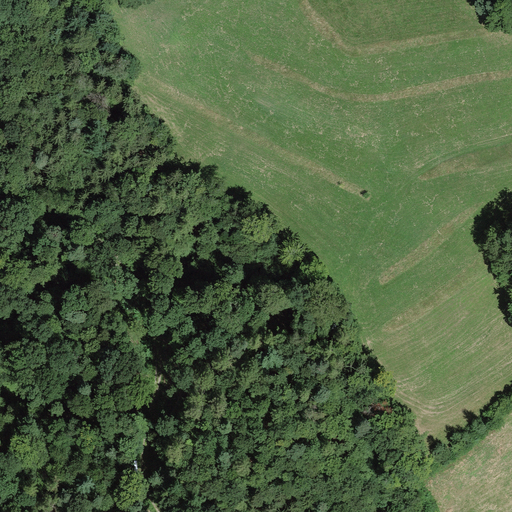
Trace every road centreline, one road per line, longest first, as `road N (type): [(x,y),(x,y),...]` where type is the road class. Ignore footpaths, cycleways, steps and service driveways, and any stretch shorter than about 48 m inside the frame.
road 1 (track): [(160,511),(147,464),(158,350),(145,302),(109,253),(67,217),(32,198),(0,194)]
road 2 (track): [(147,464),(235,301),(250,300),(298,328),(319,321),(337,294)]
road 3 (track): [(0,236),(58,254),(102,286),(156,389)]
road 4 (track): [(156,506),(127,510),(85,500),(0,430)]
